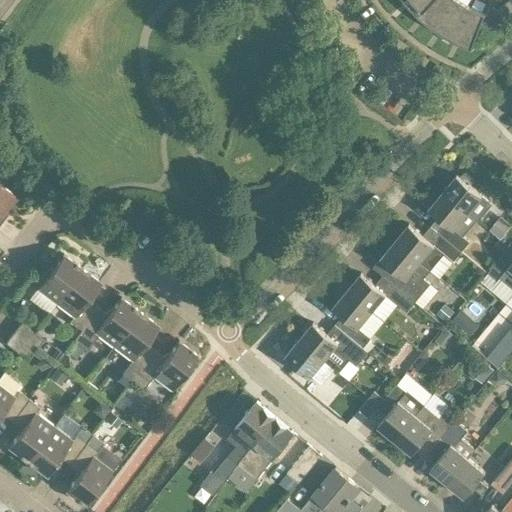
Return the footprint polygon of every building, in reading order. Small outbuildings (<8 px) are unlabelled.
[(472,49),(481,25),(485,14),(484,13),(469,6),(459,0),(403,0),(405,2),(418,16),(431,26),(444,35),(459,44),(472,49)] [(488,0),(484,13),(485,14),(481,25),(492,29),(511,12),(511,0),(509,0),(496,11),(492,6),(499,0),(488,0)] [(492,204),(456,175),(442,192),(467,213),(476,220),(478,222),(492,204)] [(0,224),(8,214),(4,211),(14,197),(0,186),(0,224)] [(476,220),(467,213),(442,192),(428,209),(438,217),(430,226),(438,233),(461,252),(470,241),(463,236),(476,220)] [(438,233),(430,226),(422,236),(408,224),(394,241),(430,271),(444,253),(454,261),(461,252),(438,233)] [(493,246),(504,253),(511,244),(511,243),(511,229),(509,227),(500,239),(493,246)] [(424,278),(430,271),(394,241),(380,258),(390,266),(382,276),(390,282),(415,302),(430,284),(424,278)] [(511,245),(511,244),(504,253),(487,273),(497,281),(499,278),(511,287),(511,245)] [(55,304),(81,269),(62,255),(49,272),(42,267),(34,279),(41,284),(36,290),(55,304)] [(80,331),(97,308),(87,301),(100,283),(81,269),(55,304),(73,318),(69,322),(80,331)] [(390,282),(382,276),(375,285),(361,273),(347,290),(371,311),(385,294),(407,313),(415,302),(390,282)] [(357,328),(371,311),(347,290),(332,308),(342,316),(334,325),(342,331),(363,347),(370,339),(357,328)] [(113,348),(139,312),(120,298),(107,316),(97,308),(80,331),(74,339),(87,350),(98,336),(113,348)] [(449,315),(441,308),(435,315),(443,322),(449,315)] [(451,320),(460,327),(469,317),(461,309),(451,320)] [(127,389),(132,382),(155,352),(145,344),(158,327),(139,312),(113,348),(131,361),(121,374),(122,374),(117,381),(127,389)] [(13,333),(35,349),(42,340),(20,323),(13,333)] [(342,331),(334,325),(327,334),(313,323),(299,340),(323,360),(334,347),(356,366),(368,351),(363,347),(342,331)] [(455,336),(445,328),(434,341),(443,349),(455,336)] [(35,349),(13,333),(5,344),(27,360),(35,349)] [(309,377),(323,360),(299,340),(285,357),(309,377)] [(155,352),(132,382),(143,390),(152,377),(171,391),(193,362),(198,357),(178,341),(165,359),(155,352)] [(63,352),(56,361),(66,368),(69,364),(68,355),(63,352)] [(51,366),(45,357),(40,360),(36,363),(41,371),(51,366)] [(494,370),(480,357),(468,371),(482,383),(494,370)] [(67,376),(55,368),(49,376),(61,385),(67,376)] [(496,384),(503,383),(507,377),(498,369),(490,379),(496,384)] [(394,439),(423,405),(396,383),(383,400),(376,408),(385,415),(377,425),(394,439)] [(11,422),(28,400),(17,392),(14,396),(0,385),(0,416),(2,415),(11,422)] [(376,408),(383,400),(373,392),(359,410),(368,417),(376,408)] [(27,461),(54,426),(36,413),(39,408),(28,400),(11,422),(21,430),(8,447),(27,461)] [(111,409),(100,401),(92,411),(103,419),(111,409)] [(236,464),(276,417),(257,401),(226,438),(235,445),(227,455),(213,473),(210,470),(200,482),(215,494),(227,477),(236,464)] [(429,451),(455,420),(444,411),(439,418),(423,405),(394,439),(412,453),(419,444),(429,451)] [(121,420),(110,412),(104,419),(116,428),(121,420)] [(236,464),(227,477),(246,492),(295,432),(276,417),(236,464)] [(447,483),(468,458),(475,449),(461,438),(468,431),(455,420),(429,451),(438,459),(430,468),(447,483)] [(69,466),(92,435),(81,426),(71,440),(54,426),(27,461),(46,476),(59,458),(69,466)] [(92,435),(69,466),(79,473),(66,491),(86,506),(90,500),(90,499),(112,470),(93,456),(103,443),(92,435)] [(200,462),(214,446),(204,438),(190,454),(200,462)] [(298,483),(321,455),(309,446),(286,474),(298,483)] [(468,458),(447,483),(464,496),(472,487),(481,494),(487,487),(478,479),(484,472),(468,458)] [(503,493),(511,482),(511,471),(505,466),(491,484),(503,493)] [(349,497),(358,486),(336,467),(301,509),(286,497),(274,511),(357,511),(362,507),(361,506),(358,509),(348,501),(350,498),(349,497)] [(511,511),(511,496),(499,511),(491,505),(485,511),(511,511)]
